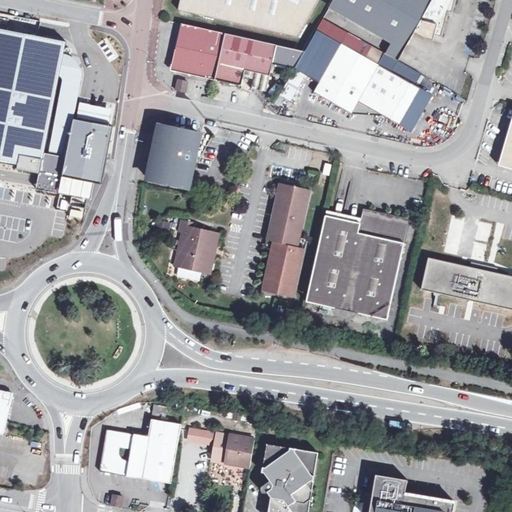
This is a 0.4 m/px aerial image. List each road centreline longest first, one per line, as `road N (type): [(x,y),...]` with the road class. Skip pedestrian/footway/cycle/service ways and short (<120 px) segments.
road 1 (unclassified): [(136,90),(170,105),(434,160),(465,142),(510,0)]
road 2 (secondary): [(141,377),(209,380),(511,430)]
road 3 (secondary): [(511,411),(352,377),(214,360),(155,321)]
road 4 (unknown): [(0,174),(64,178),(89,168),(113,86),(107,46),(87,17)]
road 5 (unclassified): [(0,1),(143,29)]
